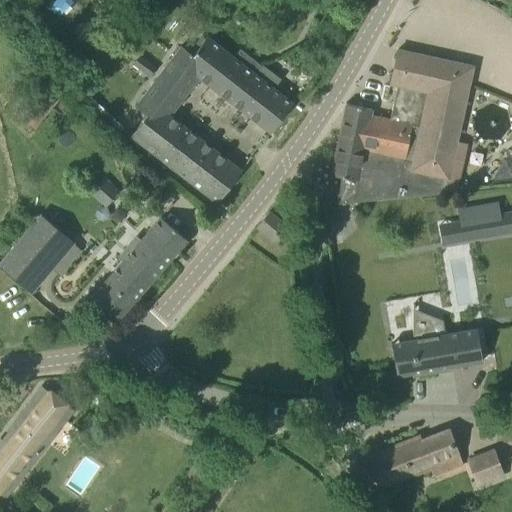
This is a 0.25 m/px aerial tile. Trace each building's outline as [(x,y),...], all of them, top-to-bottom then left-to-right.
[(140,1),(134,21),(152,26),(157,6),(140,1)] [(168,115),(198,78),(270,133),(292,104),(255,75),(261,66),(239,49),(233,58),(206,37),(192,56),(179,46),(135,105),(147,115),(131,137),(217,202),(241,170),(168,115)] [(330,175),(341,177),(335,204),(445,193),(473,66),(397,50),(389,85),(396,86),(389,120),(370,116),(371,110),(345,104),(330,175)] [(140,55),(133,64),(150,78),(157,68),(140,55)] [(40,82),(14,114),(33,129),(59,98),(40,82)] [(123,127),(88,93),(82,100),(117,133),(123,127)] [(118,191),(103,178),(90,193),(104,206),(118,191)] [(269,211),(256,227),(276,244),(289,227),(269,211)] [(498,214),(458,221),(461,242),(511,233),(511,212),(498,214)] [(0,266),(30,291),(71,243),(41,217),(0,265),(0,266)] [(117,256),(122,261),(81,309),(108,331),(187,240),(160,218),(141,240),(135,235),(117,256)] [(369,303),(367,282),(342,284),(344,305),(369,303)] [(412,340),(391,344),(396,376),(412,373),(412,377),(452,371),(451,367),(482,361),(476,329),(446,334),(445,332),(444,332),(445,335),(431,337),(428,320),(414,315),(414,314),(412,314),(412,340)] [(0,492),(8,499),(73,409),(42,386),(9,431),(13,434),(6,443),(2,440),(0,442),(0,492)] [(433,477),(462,465),(448,430),(420,440),(419,437),(368,457),(380,487),(430,467),(433,477)] [(492,451),(469,460),(479,486),(502,477),(492,451)]
